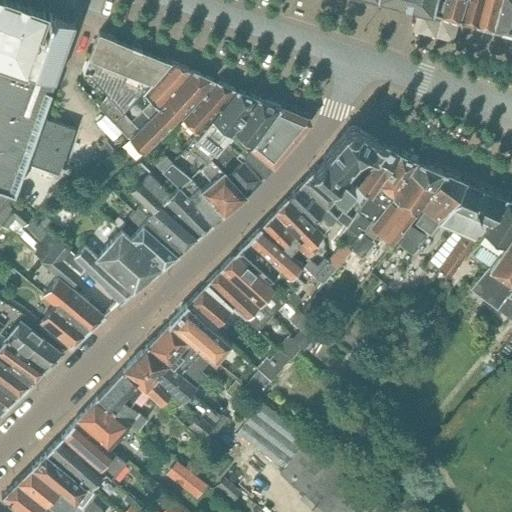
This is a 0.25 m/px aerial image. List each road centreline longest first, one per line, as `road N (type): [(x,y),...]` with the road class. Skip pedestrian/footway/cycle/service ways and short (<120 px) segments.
road 1 (unclassified): [(0,453),(319,135),(337,112),(352,58)]
road 2 (unclassified): [(352,58),(176,0)]
